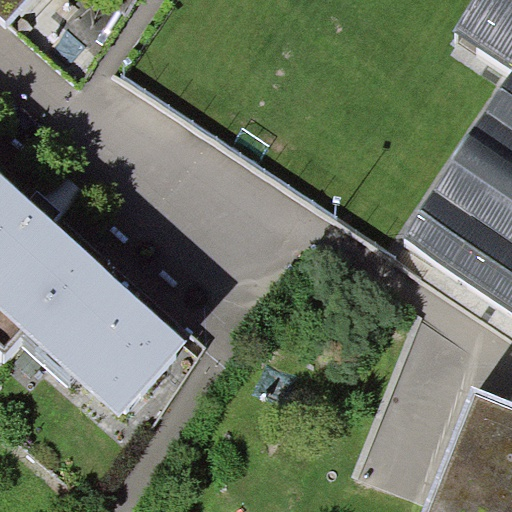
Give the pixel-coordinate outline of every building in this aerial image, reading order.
[(0,0),(0,3),(21,23),(41,0),(0,0)] [(511,74),(511,90),(412,249),(511,311),(511,0),(497,0),(468,47),(511,74)] [(0,179),(8,170),(0,162),(0,179)] [(106,257),(8,170),(0,179),(0,329),(23,350),(106,257)] [(210,350),(106,257),(23,350),(127,442),(210,350)] [(511,511),(511,402),(473,387),(423,511),(511,511)]
